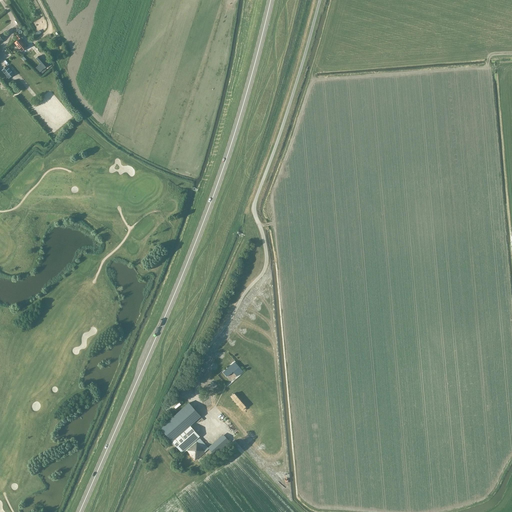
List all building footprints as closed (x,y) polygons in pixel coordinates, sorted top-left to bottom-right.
[(18,35),(16,37),(18,40),(15,43),(16,45),(22,52),(26,49),(23,46),(26,43),(25,41),(24,42),(21,38),(18,35)] [(48,66),(39,56),(36,59),(42,65),(37,69),(40,73),(48,66)] [(7,66),(1,71),(8,79),(14,74),(7,66)] [(244,354),(239,359),(248,369),(254,364),(244,354)] [(234,363),(223,373),(227,377),(234,371),(238,375),(242,372),(234,363)] [(201,417),(193,408),(188,403),(160,428),(175,445),(182,454),(186,451),(195,460),(209,448),(214,455),(229,442),(223,434),(208,448),(202,441),(199,437),(200,437),(191,426),(201,417)]
